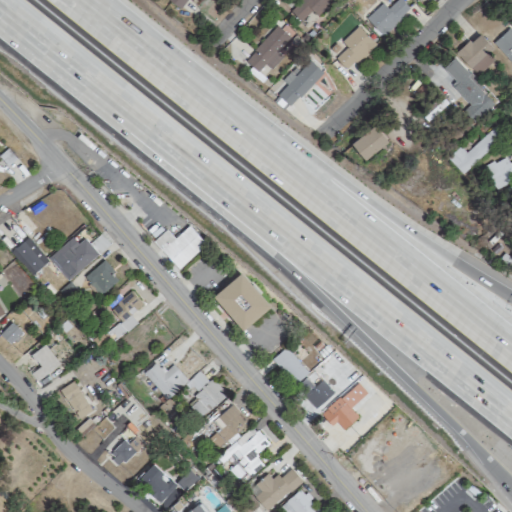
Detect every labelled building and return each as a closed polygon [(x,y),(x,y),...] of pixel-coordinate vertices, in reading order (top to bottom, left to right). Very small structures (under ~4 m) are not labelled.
[(331,0),(298,0),(289,10),(300,21),(310,10),(317,16),(331,0)] [(381,2),(365,18),(381,36),(410,9),(401,0),(394,0),(386,8),(381,2)] [(270,69),(282,56),(276,51),(289,36),(276,24),(243,59),(257,72),(265,64),(270,69)] [(345,69),(352,62),(355,64),(375,45),(357,25),(340,41),(346,47),(334,58),(345,69)] [(511,30),(508,27),(492,42),(511,63),(511,30)] [(494,58),(488,52),(493,47),(478,31),(455,53),(476,75),(494,58)] [(492,102),(478,88),(481,85),(454,56),(442,66),(455,80),(450,84),(468,103),(462,109),(473,121),(492,102)] [(284,111),(322,71),(308,59),(294,75),(292,73),(269,97),(284,111)] [(364,159),(386,141),(373,124),(350,143),(364,159)] [(446,157),(461,173),(502,135),(493,125),(465,152),(459,146),(446,157)] [(509,182),(505,173),(511,170),(504,156),(482,166),(494,189),(509,182)] [(203,243),(187,224),(174,236),(164,227),(151,241),(177,268),(203,243)] [(83,237),(77,243),(71,236),(47,257),(67,280),(97,253),(83,237)] [(47,260),(26,237),(9,252),(31,275),(47,260)] [(83,276),(98,295),(118,278),(102,260),(83,276)] [(239,269),(212,293),(241,328),(269,303),(239,269)] [(129,314),(142,303),(130,289),(109,307),(120,320),(105,332),(113,341),(136,321),(129,314)] [(0,335),(9,344),(21,331),(10,321),(0,331),(0,335)] [(29,373),(33,380),(58,365),(45,343),(28,354),(37,368),(29,373)] [(270,358),(293,383),(307,371),(284,346),(270,358)] [(187,379),(172,363),(164,371),(154,361),(142,373),(166,399),(187,379)] [(187,380),(197,394),(188,402),(199,416),(223,397),(201,369),(187,380)] [(302,387),(318,404),(332,390),(321,378),(313,386),(308,382),(302,387)] [(89,412),(75,380),(59,387),(74,419),(89,412)] [(356,381),(319,414),(330,424),(335,421),(342,428),(356,416),(349,406),(365,391),(356,381)] [(210,436),(220,449),(237,435),(232,428),(242,419),(231,404),(211,420),(218,429),(210,436)] [(262,464),(254,454),(267,443),(252,426),(227,447),(251,474),(262,464)] [(142,442),(134,434),(127,443),(122,438),(107,454),(120,466),(142,442)] [(158,502),(175,484),(152,463),(136,481),(158,502)] [(266,510),(300,479),(289,466),(273,480),(266,472),(247,489),(266,510)] [(183,490),(197,477),(188,468),(174,481),(183,490)] [(313,511),(307,504),(311,500),(300,487),(278,505),(284,511),(313,511)] [(205,511),(197,503),(186,511),(205,511)]
